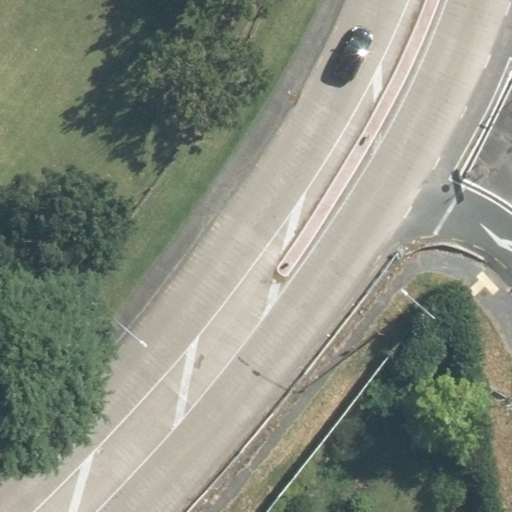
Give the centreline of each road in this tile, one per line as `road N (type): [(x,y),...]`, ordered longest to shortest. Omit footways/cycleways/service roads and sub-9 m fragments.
road 1 (primary): [(354,183),(185,397),(72,511)]
road 2 (primary): [(439,0),(418,60),(354,183)]
road 3 (residential): [(511,240),(488,222),(354,183)]
